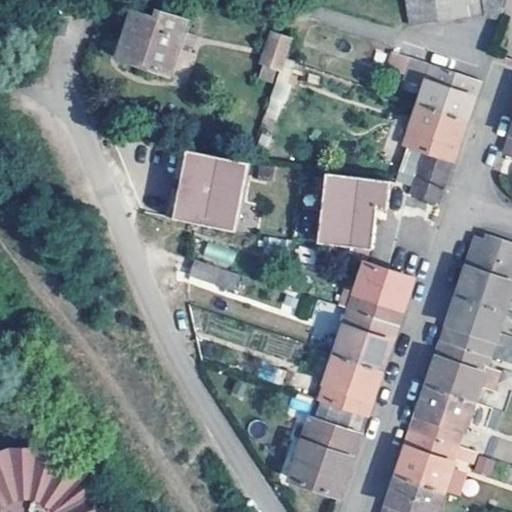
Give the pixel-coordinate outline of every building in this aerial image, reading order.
[(405,0),(409,27),(441,23),(438,0),(405,0)] [(453,0),(438,0),(441,23),(457,20),(453,0)] [(453,0),(457,20),(472,18),(469,0),(453,0)] [(488,16),(485,0),(469,0),(472,18),(488,16)] [(485,0),(488,16),(503,20),(506,10),(509,0),(485,0)] [(191,21),(162,13),(159,19),(139,12),(124,57),(175,74),(191,21)] [(295,39),(277,34),(267,63),(269,64),(265,79),(277,83),(281,70),(285,71),(289,59),(295,39)] [(414,59),(397,53),(391,70),(408,76),(414,59)] [(437,67),(414,59),(408,76),(431,84),(437,67)] [(431,84),(424,106),(469,121),(476,102),(482,82),(437,67),(431,84)] [(411,144),(431,151),(456,160),(459,152),(469,121),(424,106),(411,144)] [(399,168),(422,179),(431,151),(411,144),(399,168)] [(441,205),(456,160),(431,151),(422,179),(416,197),(441,205)] [(247,164),(185,152),(179,185),(172,218),(234,232),(247,164)] [(386,206),(389,177),(329,171),(322,243),(372,250),(375,213),(376,205),(386,206)] [(471,272),(462,297),(507,312),(511,298),(511,242),(495,236),(491,238),(486,253),(478,251),(471,272)] [(206,245),(204,255),(232,262),(234,251),(206,245)] [(235,271),(210,263),(203,277),(203,280),(228,289),(235,271)] [(355,311),(400,326),(408,303),(415,281),(370,265),(361,291),(355,311)] [(361,291),(350,286),(343,307),(355,311),(361,291)] [(447,341),(491,357),(511,363),(511,340),(499,336),(507,312),(462,297),(454,320),(447,341)] [(393,345),(400,326),(355,311),(339,356),(384,371),(393,345)] [(432,386),(476,401),(481,387),(497,391),(503,372),(488,367),(491,357),(447,341),(441,361),(432,386)] [(323,401),(325,402),(353,411),(369,417),(371,409),(384,371),(339,356),(323,401)] [(424,411),(417,431),(461,446),(476,401),(432,386),(424,411)] [(349,428),(353,411),(325,402),(319,419),(316,418),(296,480),(342,496),(363,433),(349,428)] [(410,452),(402,477),(445,492),(461,446),(417,431),(410,452)] [(461,446),(445,492),(462,498),(478,452),(461,446)] [(0,511),(97,511),(90,495),(82,488),(73,482),(87,470),(62,454),(41,447),(13,448),(0,452),(0,511)] [(438,511),(445,492),(402,477),(394,500),(389,511),(438,511)]
